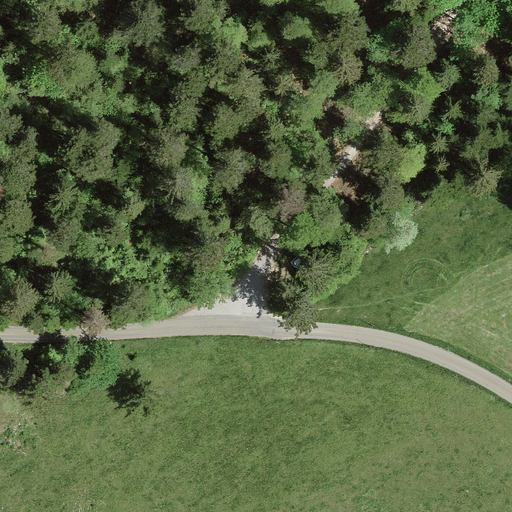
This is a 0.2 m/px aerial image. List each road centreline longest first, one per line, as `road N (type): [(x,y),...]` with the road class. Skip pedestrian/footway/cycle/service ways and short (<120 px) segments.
road 1 (unclassified): [(0,315),(348,331),(409,344),(511,395)]
road 2 (track): [(460,0),(211,324)]
